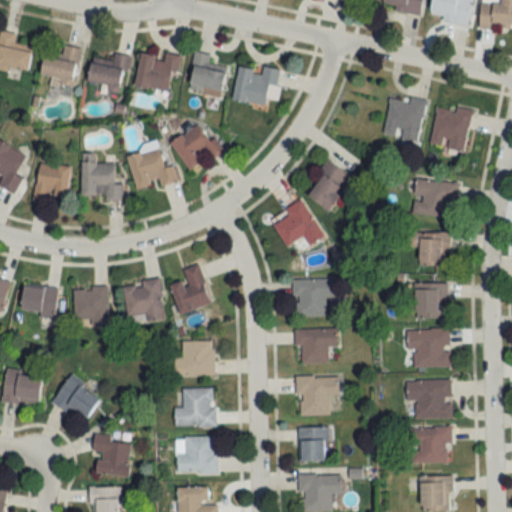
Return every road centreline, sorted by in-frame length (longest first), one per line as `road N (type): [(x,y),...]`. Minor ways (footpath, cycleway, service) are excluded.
road 1 (residential): [(44,0),(206,14),(511,77)]
road 2 (residential): [(334,41),(284,143),(214,208),(122,242),(77,247),(0,232)]
road 3 (residential): [(511,103),(486,265),(490,511)]
road 4 (residential): [(254,511),(247,288),(214,208)]
